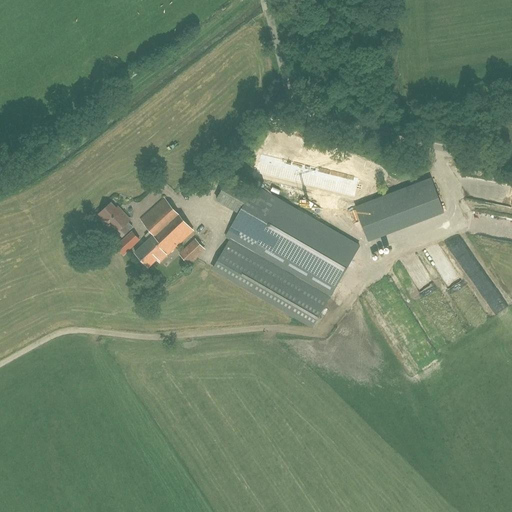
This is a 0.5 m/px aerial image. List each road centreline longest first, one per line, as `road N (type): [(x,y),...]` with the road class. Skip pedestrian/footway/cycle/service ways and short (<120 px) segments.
road 1 (unclassified): [(511,163),(353,132),(308,114),(283,78),(266,0)]
road 2 (unknown): [(290,91),(220,170),(203,210)]
